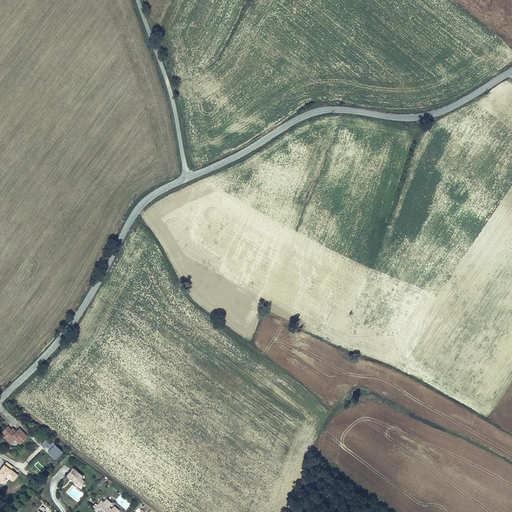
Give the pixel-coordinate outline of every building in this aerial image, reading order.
[(14,443),(20,448),(28,440),(23,435),(20,438),(16,435),(13,432),(11,433),(6,429),(1,435),(6,438),(4,441),(11,447),(14,443)] [(55,460),(63,452),(48,436),(40,444),(55,460)] [(0,482),(1,483),(6,477),(13,482),(19,473),(5,462),(0,469),(0,482)] [(75,469),(69,476),(79,485),(83,480),(85,478),(75,469)] [(99,511),(120,511),(121,511),(114,505),(111,509),(108,506),(103,502),(101,500),(97,504),(95,503),(92,506),(99,511)]
